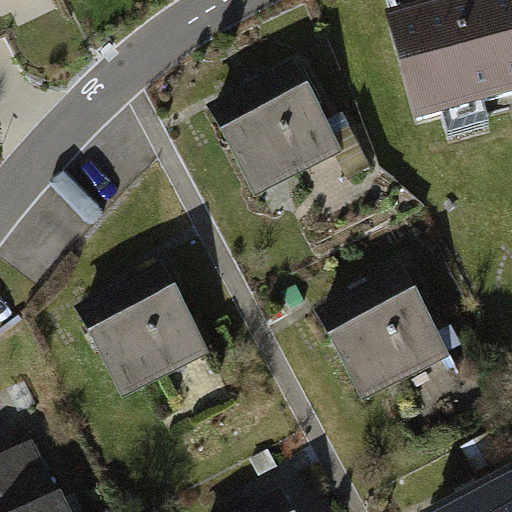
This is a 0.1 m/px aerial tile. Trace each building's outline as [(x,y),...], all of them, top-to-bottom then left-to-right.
[(511,112),(511,0),(495,0),(393,29),(424,137),(511,112)] [(346,157),(297,65),(209,112),(258,204),(346,157)] [(439,359),(398,277),(309,321),(353,402),(439,359)] [(194,364),(153,281),(78,316),(120,400),(194,364)] [(0,511),(69,511),(36,444),(0,461),(0,511)] [(511,511),(511,495),(499,472),(425,511),(511,511)] [(273,511),(265,495),(230,511),(273,511)]
